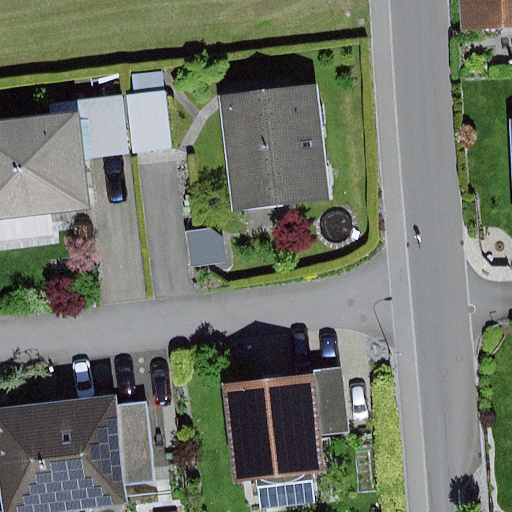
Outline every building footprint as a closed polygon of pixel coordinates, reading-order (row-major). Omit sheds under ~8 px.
[(511,0),(456,0),(458,30),(511,27),(511,0)] [(329,86),(229,96),(240,209),(340,199),(329,86)] [(170,94),(133,98),(140,153),(177,148),(170,94)] [(55,106),(57,119),(90,114),(96,159),(135,154),(127,96),(55,106)] [(57,119),(0,125),(0,220),(100,209),(96,159),(90,114),(57,119)] [(227,229),(189,234),(194,269),(231,265),(227,229)] [(326,371),(326,376),(333,435),(356,433),(350,369),(326,371)] [(326,376),(238,386),(249,481),(337,471),(333,435),(326,376)] [(128,397),(2,410),(13,511),(92,511),(94,509),(140,504),(138,483),(130,407),(128,397)] [(153,405),(130,407),(138,483),(161,481),(153,405)]
